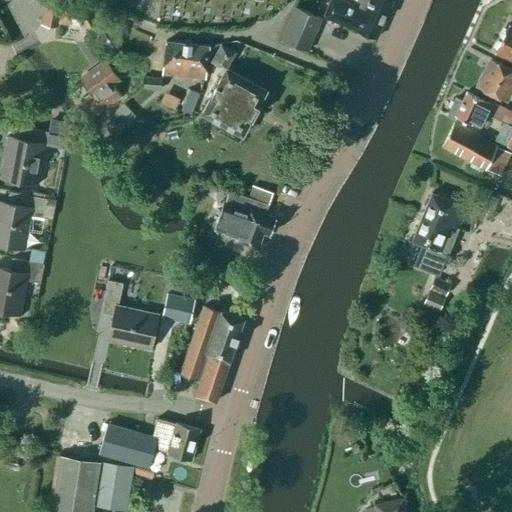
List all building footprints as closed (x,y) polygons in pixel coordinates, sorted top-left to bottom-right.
[(59,23),(92,28),(95,8),(45,0),(41,25),(58,28),(59,23)] [(376,38),(392,0),(360,0),(358,6),(355,4),(355,6),(340,0),(330,0),(325,12),(323,17),(364,33),(376,38)] [(320,17),(295,7),(281,40),(307,51),(320,17)] [(511,25),(509,24),(495,52),(511,60),(511,25)] [(119,32),(102,27),(98,41),(114,46),(119,32)] [(209,46),(166,41),(162,73),(205,78),(209,46)] [(212,62),(226,69),(202,114),(242,135),(266,90),(226,69),(235,52),(221,45),(212,62)] [(477,86),(505,101),(511,88),(511,69),(491,58),(477,86)] [(96,116),(121,97),(113,85),(120,81),(105,59),(79,77),(91,95),(85,100),(96,116)] [(142,75),(141,88),(160,90),(161,77),(142,75)] [(198,94),(189,90),(184,102),(181,110),(191,114),(192,114),(200,94),(198,94)] [(456,98),(448,115),(454,118),(455,116),(471,124),(472,123),(479,127),(486,113),(508,124),(511,115),(511,111),(492,101),(490,105),(482,101),(483,100),(466,92),(462,101),(456,98)] [(175,109),(179,101),(168,96),(165,104),(175,109)] [(110,133),(100,142),(104,147),(136,117),(123,103),(101,123),(110,133)] [(65,147),(70,124),(50,121),(48,132),(20,127),(18,138),(7,136),(0,171),(0,176),(38,184),(46,143),(65,147)] [(443,147),(486,170),(487,168),(500,175),(510,154),(454,124),(443,147)] [(215,228),(239,236),(237,240),(257,247),(263,232),(270,234),(276,217),(266,214),(273,193),(252,186),(249,198),(230,192),(225,204),(224,203),(220,213),(215,228)] [(491,191),(480,186),(473,203),(484,208),(491,191)] [(0,243),(26,248),(32,215),(52,219),(56,200),(9,191),(6,203),(0,201),(0,243)] [(467,208),(456,203),(431,193),(423,214),(458,229),(467,208)] [(412,241),(422,245),(414,265),(438,275),(446,255),(447,255),(458,229),(423,214),(412,241)] [(40,283),(43,264),(42,263),(44,251),(30,249),(28,261),(12,258),(10,270),(0,267),(0,309),(22,314),(27,281),(40,283)] [(434,277),(429,289),(445,295),(450,284),(447,283),(434,277)] [(175,278),(174,281),(172,290),(173,291),(186,293),(188,283),(189,281),(175,278)] [(114,316),(108,342),(149,351),(156,315),(117,307),(122,283),(108,280),(101,313),(114,316)] [(426,295),(422,304),(438,312),(444,298),(428,291),(426,295)] [(166,293),(161,317),(189,323),(194,300),(166,293)] [(221,311),(204,305),(180,375),(199,382),(197,390),(199,396),(215,402),(244,318),(221,310),(221,311)] [(437,359),(442,346),(429,342),(425,354),(437,359)] [(153,449),(168,453),(190,460),(199,429),(176,423),(176,424),(157,418),(152,436),(108,423),(99,453),(148,467),(153,449)] [(101,462),(85,459),(87,449),(66,446),(65,456),(61,456),(51,511),(93,511),(95,506),(126,511),(133,467),(101,462)] [(404,511),(402,498),(374,504),(375,511),(404,511)]
